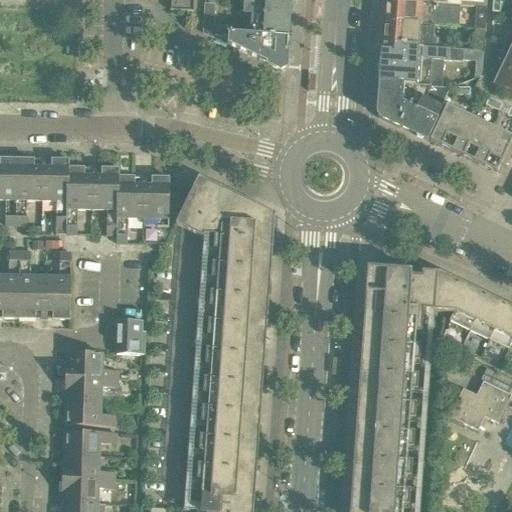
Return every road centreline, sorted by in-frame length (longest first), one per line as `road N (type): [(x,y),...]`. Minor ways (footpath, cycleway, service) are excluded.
road 1 (tertiary): [(301,511),(319,277)]
road 2 (residential): [(25,511),(30,375),(24,361),(0,354)]
road 3 (residential): [(116,127),(115,0)]
